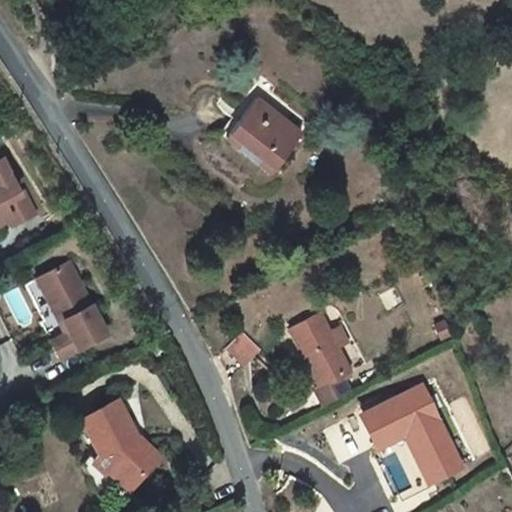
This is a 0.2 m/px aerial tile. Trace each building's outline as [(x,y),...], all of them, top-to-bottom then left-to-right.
[(301,134),(256,98),(225,138),(270,174),(301,134)] [(2,158),(0,159),(0,221),(10,217),(14,225),(36,214),(24,191),(20,194),(2,158)] [(69,261),(36,278),(59,322),(62,320),(68,331),(50,341),(59,358),(106,334),(69,261)] [(59,322),(36,278),(25,284),(43,319),(40,321),(50,341),(68,331),(62,320),(59,322)] [(330,334),(319,314),(289,329),(318,386),(340,376),(349,371),(336,347),(330,334)] [(339,329),(330,334),(336,347),(346,342),(339,329)] [(241,332),(225,348),(244,366),(259,350),(241,332)] [(340,376),(318,386),(313,388),(322,404),(348,391),(340,376)] [(404,434),(436,418),(421,387),(360,416),(375,447),(404,434)] [(141,446),(117,401),(81,421),(99,455),(92,463),(104,474),(107,471),(128,490),(159,456),(147,445),(141,446)] [(460,467),(436,418),(404,434),(419,466),(425,464),(432,480),(460,467)] [(425,464),(419,466),(427,482),(432,480),(425,464)]
